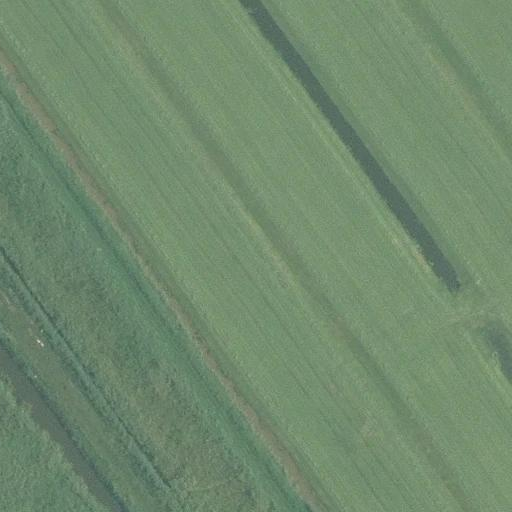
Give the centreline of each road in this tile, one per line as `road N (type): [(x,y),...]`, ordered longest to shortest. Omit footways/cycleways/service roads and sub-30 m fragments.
road 1 (track): [(292,511),(0,99)]
road 2 (track): [(0,291),(156,511)]
